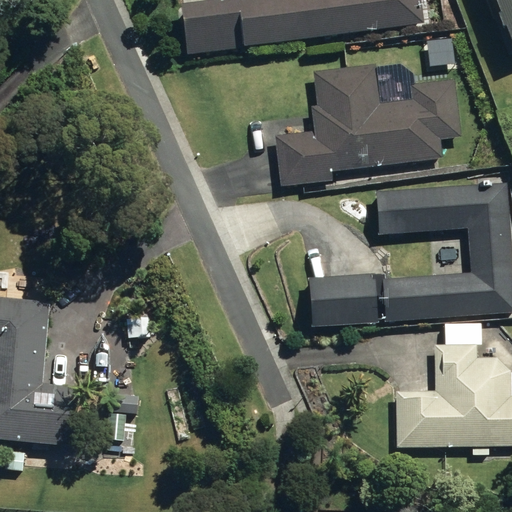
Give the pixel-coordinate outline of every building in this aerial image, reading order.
[(258,0),(183,10),(188,58),(425,28),(420,0),(258,0)] [(511,0),(497,0),(504,17),(495,21),(511,60),(511,59),(511,0)] [(277,141),(282,191),(333,185),(332,176),(444,162),(442,144),(462,142),(456,84),(412,89),(414,104),(381,108),(376,69),(314,76),(319,110),(312,110),(315,137),(277,141)] [(385,286),(388,327),(511,316),(511,237),(508,187),(377,197),(380,239),(470,232),(473,279),(385,286)] [(310,283),(314,332),(379,327),(375,278),(310,283)] [(0,445),(73,452),(79,393),(44,389),(51,308),(0,303),(0,445)] [(126,322),(129,342),(151,340),(149,320),(126,322)] [(398,396),(399,453),(511,451),(511,376),(511,377),(511,375),(499,363),(478,363),(478,351),(436,351),(436,396),(398,396)] [(110,397),(108,423),(127,424),(129,399),(110,397)] [(108,460),(133,461),(133,443),(108,443),(108,460)]
